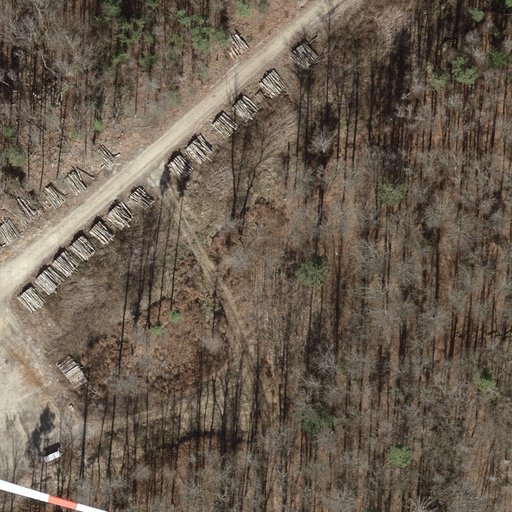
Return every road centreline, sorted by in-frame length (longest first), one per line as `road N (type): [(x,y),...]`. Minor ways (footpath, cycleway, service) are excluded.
road 1 (track): [(0,281),(343,0)]
road 2 (track): [(151,161),(252,352),(268,511)]
road 3 (track): [(255,382),(65,441),(0,323)]
